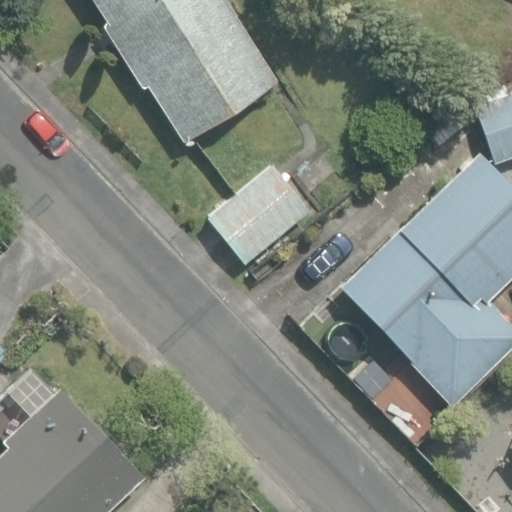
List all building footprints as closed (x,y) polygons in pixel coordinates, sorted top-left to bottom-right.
[(142,84),(179,142),(274,82),(222,0),(89,0),(103,22),(100,24),(139,86),(142,84)] [(511,89),(471,103),(491,161),(511,153),(511,89)] [(334,282),(444,402),(511,336),(511,329),(483,298),(511,270),(511,187),(474,148),(334,282)] [(204,215),(242,262),(306,210),(268,163),(204,215)] [(0,446),(0,511),(103,511),(143,477),(58,382),(47,391),(26,368),(2,389),(22,411),(0,430),(0,439),(4,444),(0,446)]
